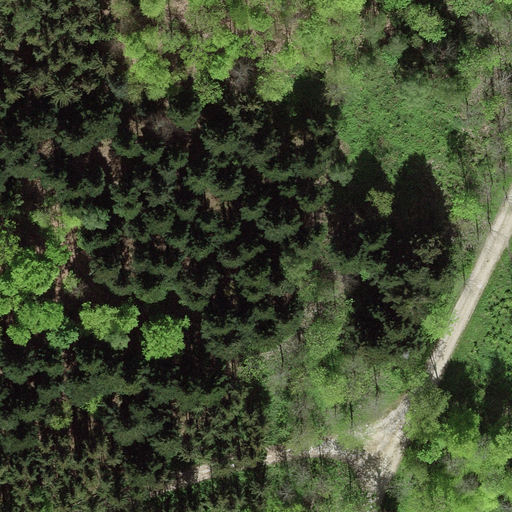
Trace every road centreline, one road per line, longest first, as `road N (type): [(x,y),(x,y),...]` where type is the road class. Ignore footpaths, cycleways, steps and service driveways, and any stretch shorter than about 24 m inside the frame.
road 1 (track): [(369,511),(392,437),(511,205)]
road 2 (track): [(392,437),(135,492),(91,511)]
